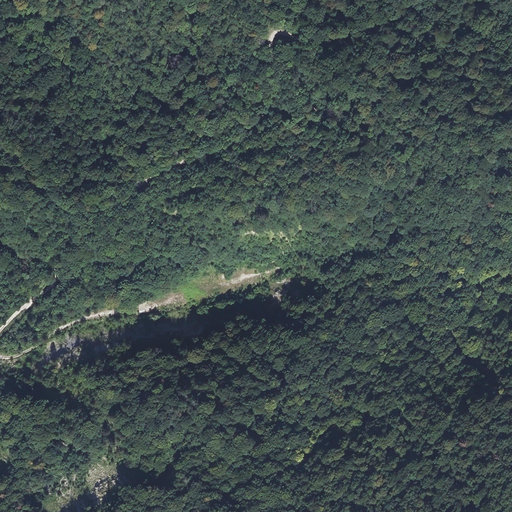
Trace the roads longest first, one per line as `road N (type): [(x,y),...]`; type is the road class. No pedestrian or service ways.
road 1 (track): [(0,270),(35,254),(57,277),(0,329)]
road 2 (track): [(0,357),(17,356),(83,318),(134,308)]
